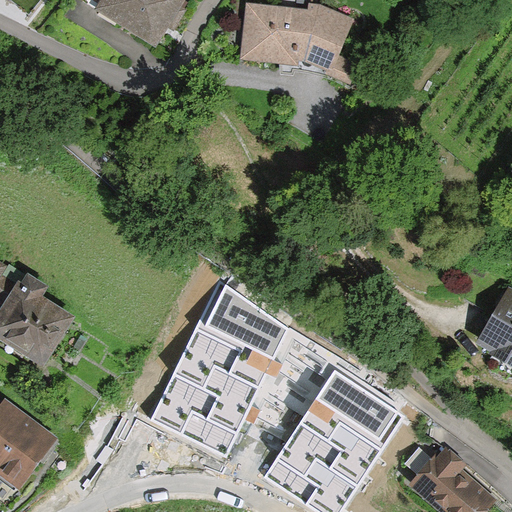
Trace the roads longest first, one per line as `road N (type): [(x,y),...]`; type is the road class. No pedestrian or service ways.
road 1 (residential): [(511,470),(0,77)]
road 2 (residential): [(0,20),(96,67),(157,78),(195,54),(229,0)]
